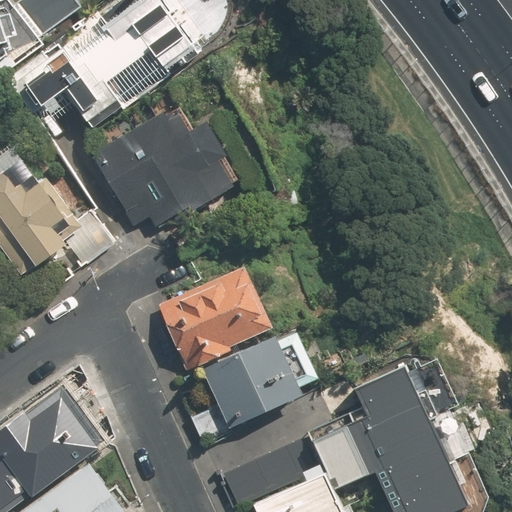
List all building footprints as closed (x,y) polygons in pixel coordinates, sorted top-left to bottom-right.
[(27,0),(19,6),(14,0),(0,0),(0,64),(39,36),(41,39),(83,10),(75,0),(27,0)] [(82,113),(92,127),(196,51),(159,0),(123,0),(101,16),(107,23),(100,28),(103,33),(72,56),(66,47),(48,59),(44,53),(9,79),(34,114),(67,90),(83,112),(82,113)] [(197,131),(187,114),(168,109),(97,150),(129,206),(125,208),(133,221),(150,212),(155,223),(179,209),(183,215),(242,181),(230,157),(236,154),(217,120),(197,131)] [(0,155),(0,244),(21,273),(35,264),(36,266),(65,245),(62,241),(66,238),(84,264),(113,243),(90,210),(76,220),(45,179),(39,184),(12,147),(0,155)] [(247,266),(159,306),(187,368),(275,328),(247,266)] [(321,380),(300,333),(283,341),(280,335),(206,369),(232,426),(306,392),(305,388),(321,380)] [(238,511),(245,511),(260,506),(262,511),(351,511),(341,488),(377,472),(394,511),(458,511),(472,506),(411,363),(356,387),(363,403),(370,418),(315,442),(324,461),(312,466),(302,441),(223,475),(238,511)] [(0,511),(2,511),(31,492),(33,494),(102,445),(100,442),(104,439),(65,384),(0,429),(0,511)] [(217,407),(193,417),(202,439),(226,428),(217,407)] [(133,511),(92,458),(24,510),(25,511),(133,511)]
